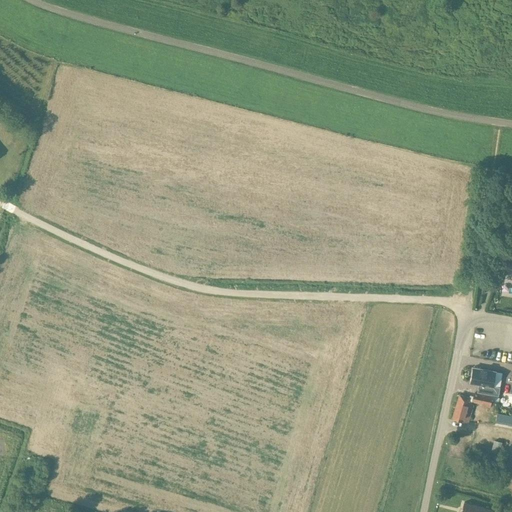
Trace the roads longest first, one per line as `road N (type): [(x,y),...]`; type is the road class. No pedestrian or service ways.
road 1 (unclassified): [(422,511),(458,331),(443,301),(188,283),(1,203)]
road 2 (unclassified): [(511,124),(358,92),(31,0)]
